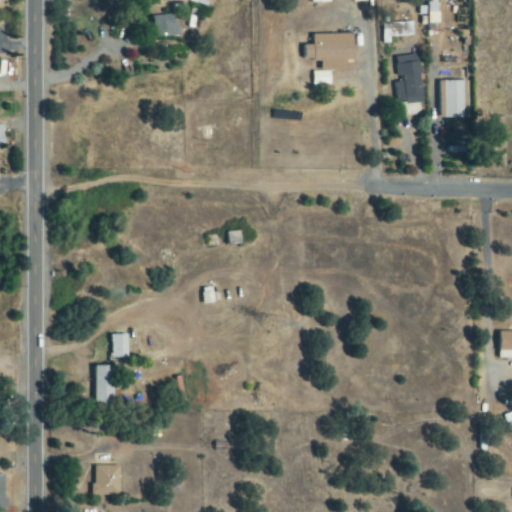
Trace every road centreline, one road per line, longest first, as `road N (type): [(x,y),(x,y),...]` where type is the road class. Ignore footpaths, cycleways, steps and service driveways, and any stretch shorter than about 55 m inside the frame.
road 1 (tertiary): [(34,511),(33,0)]
road 2 (residential): [(511,192),(370,183)]
